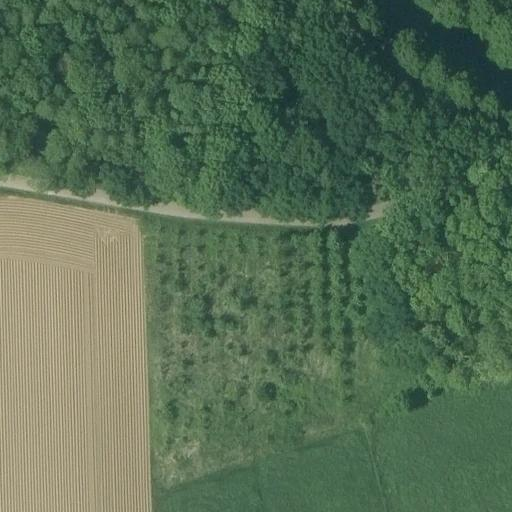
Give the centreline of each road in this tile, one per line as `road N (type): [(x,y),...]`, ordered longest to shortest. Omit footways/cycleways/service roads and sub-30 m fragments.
road 1 (unclassified): [(0,180),(230,217),(348,217),(431,191),(511,150)]
road 2 (unclassified): [(511,92),(378,0)]
